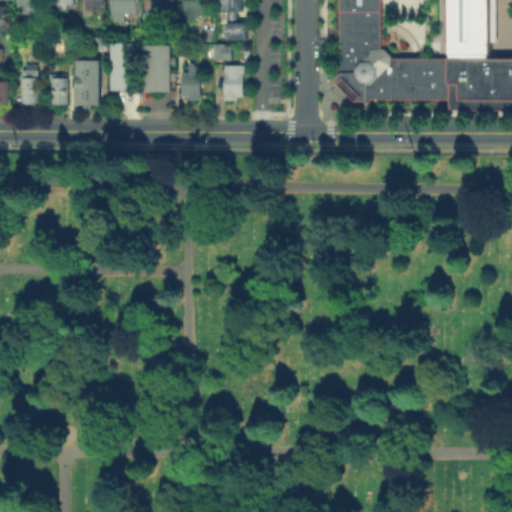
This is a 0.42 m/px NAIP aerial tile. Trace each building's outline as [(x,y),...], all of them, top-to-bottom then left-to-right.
[(44,0),(44,16),(26,16),(26,0),(44,0)] [(74,5),(74,0),(54,0),(54,9),(66,9),(67,4),(74,5)] [(108,0),(108,11),(89,11),(89,0),(108,0)] [(141,0),(141,15),(128,15),(128,22),(114,22),(114,0),(141,0)] [(177,0),(177,10),(149,10),(149,0),(177,0)] [(207,0),(207,18),(187,18),(187,0),(207,0)] [(247,0),(247,11),(240,11),(240,23),(252,23),(252,40),(229,40),(230,11),(221,11),(221,0),(247,0)] [(338,81),(356,101),(367,101),(367,98),(511,98),(511,56),(491,56),(491,0),(341,0),(341,70),(339,70),(338,81)] [(0,9),(15,9),(14,32),(0,32),(0,9)] [(92,35),(107,35),(107,49),(92,48),(92,35)] [(147,92),(147,43),(175,43),(175,93),(147,92)] [(114,90),(114,44),(136,44),(136,91),(114,90)] [(218,59),(218,44),(229,44),(229,59),(218,59)] [(78,58),(102,58),(102,103),(78,103),(78,58)] [(248,67),(247,100),(228,100),(229,67),(248,67)] [(41,68),(40,104),(27,104),(27,68),(41,68)] [(187,73),(205,73),(205,101),(187,101),(187,73)] [(55,77),(71,77),(71,105),(55,105),(55,77)] [(0,105),(0,83),(13,83),(13,105),(0,105)]
